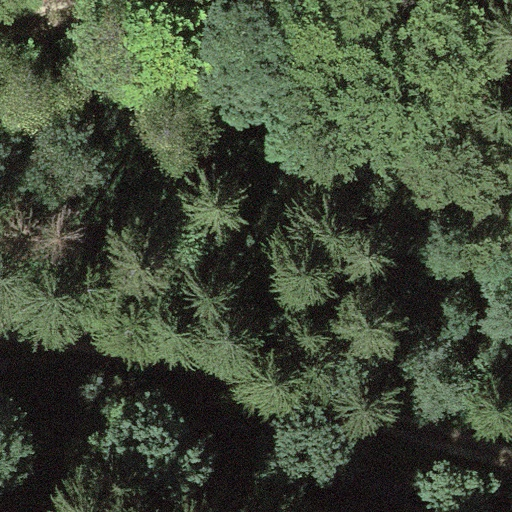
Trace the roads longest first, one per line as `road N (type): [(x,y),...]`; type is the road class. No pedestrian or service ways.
road 1 (track): [(511,457),(0,331)]
road 2 (track): [(0,30),(121,0)]
